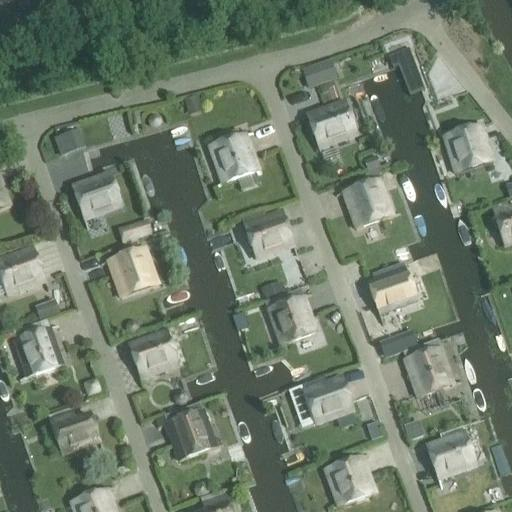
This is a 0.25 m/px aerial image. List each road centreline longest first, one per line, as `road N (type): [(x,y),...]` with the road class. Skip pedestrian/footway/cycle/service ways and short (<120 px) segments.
road 1 (unclassified): [(417,511),(257,71)]
road 2 (unclassified): [(157,511),(18,127)]
road 3 (unclassified): [(18,127),(257,71)]
road 4 (unclassified): [(257,71),(418,10)]
road 5 (unclassified): [(511,135),(418,10)]
